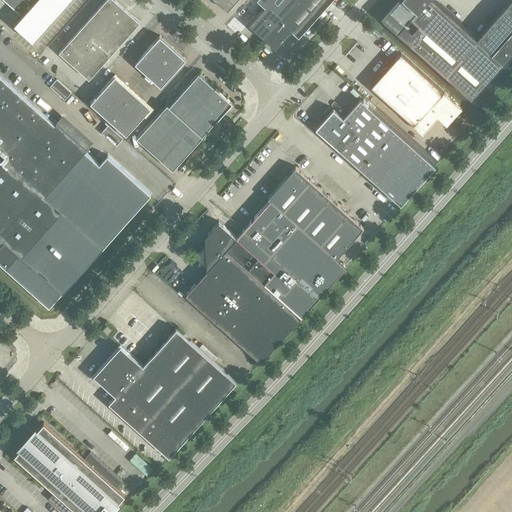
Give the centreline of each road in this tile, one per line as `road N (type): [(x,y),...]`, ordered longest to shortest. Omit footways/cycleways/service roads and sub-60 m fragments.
road 1 (secondary): [(150,511),(511,116)]
road 2 (track): [(511,253),(280,511)]
road 3 (unclassified): [(53,349),(277,97)]
road 4 (unclassified): [(168,0),(277,97)]
